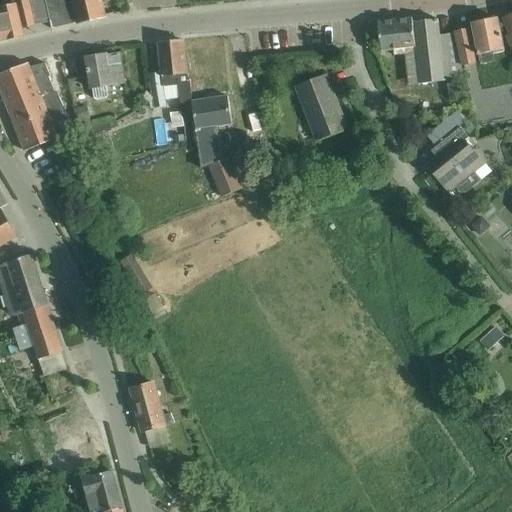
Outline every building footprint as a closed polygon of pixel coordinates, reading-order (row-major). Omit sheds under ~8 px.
[(0,0),(0,41),(25,37),(22,26),(34,23),(48,20),(43,0),(0,0)] [(43,0),(48,20),(51,30),(54,30),(106,19),(102,0),(43,0)] [(412,19),(378,23),(382,51),(395,49),(395,55),(406,54),(406,48),(416,47),(420,83),(446,81),(462,79),(460,67),(455,33),(440,36),(437,21),(413,23),(412,19)] [(492,54),(504,51),(497,20),(472,25),(480,65),(494,62),(492,54)] [(469,31),(455,33),(460,67),(476,64),(469,31)] [(163,100),(178,99),(179,102),(192,101),(190,80),(188,80),(183,42),(158,45),(161,73),(149,75),(153,109),(164,108),(163,100)] [(108,95),(107,88),(125,85),(120,55),(108,57),(108,56),(86,60),(91,90),(92,90),(93,98),(96,100),(105,99),(108,95)] [(29,66),(0,76),(0,87),(10,113),(26,152),(58,138),(74,131),(58,93),(56,94),(49,78),(51,77),(45,64),(30,70),(29,66)] [(317,142),(347,131),(326,76),(296,87),(317,142)] [(460,83),(447,85),(449,101),(461,99),(460,83)] [(227,98),(193,104),(194,113),(197,129),(203,169),(209,167),(222,198),(242,190),(229,158),(224,160),(219,126),(231,124),(229,113),(227,98)] [(85,107),(73,111),(79,130),(91,127),(85,107)] [(174,111),(177,129),(189,127),(186,109),(174,111)] [(442,159),(429,170),(449,194),(455,189),(459,193),(465,194),(480,182),(474,174),(487,163),(477,150),(473,153),(465,142),(468,139),(460,128),(434,149),(442,159)] [(6,205),(0,194),(0,246),(17,236),(1,209),(6,205)] [(472,225),(479,234),(488,227),(480,218),(472,225)] [(24,313),(49,305),(32,255),(11,262),(0,267),(0,281),(2,286),(6,298),(0,300),(0,303),(5,317),(23,310),(24,313)] [(139,267),(127,274),(128,275),(137,292),(149,285),(141,270),(139,267)] [(155,294),(145,299),(155,320),(166,315),(155,294)] [(64,352),(49,305),(24,313),(18,315),(21,324),(13,327),(20,350),(35,346),(39,360),(63,352),(64,352)] [(509,326),(500,317),(493,323),(502,333),(509,326)] [(504,337),(495,328),(479,341),(488,351),(504,337)] [(46,361),(49,371),(66,366),(64,356),(46,361)] [(153,383),(131,391),(142,433),(144,432),(146,431),(165,425),(173,423),(171,413),(163,416),(153,383)] [(78,446),(48,458),(55,479),(85,467),(85,464),(107,456),(99,426),(97,427),(75,436),(78,446)] [(121,511),(111,473),(82,481),(73,484),(77,499),(86,496),(91,511),(95,511),(99,511),(121,511)]
